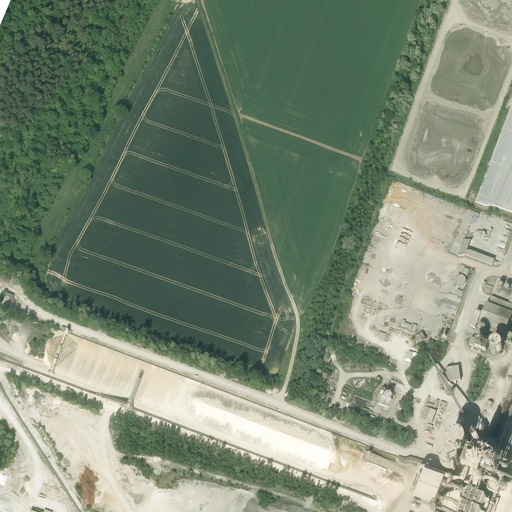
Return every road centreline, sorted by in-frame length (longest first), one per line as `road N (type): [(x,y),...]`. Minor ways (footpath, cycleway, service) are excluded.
road 1 (track): [(197,0),(297,318),(281,404)]
road 2 (track): [(281,404),(27,304),(14,288),(0,289)]
road 3 (track): [(281,404),(433,461)]
